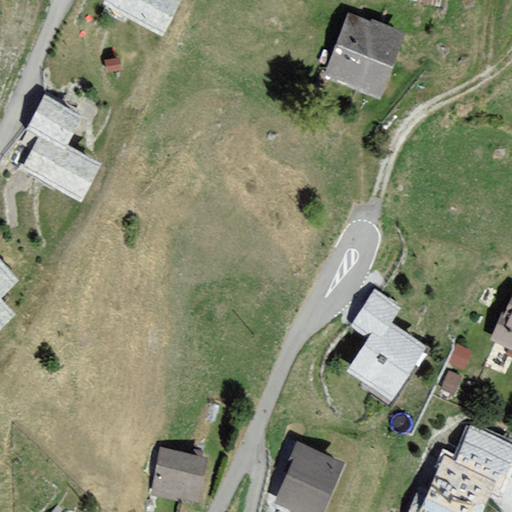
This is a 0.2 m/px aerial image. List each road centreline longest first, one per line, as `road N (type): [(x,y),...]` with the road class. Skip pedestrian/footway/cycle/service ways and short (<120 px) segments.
road 1 (track): [(367,236),(389,158),(413,116),(511,51)]
road 2 (residential): [(302,322),(216,511)]
road 3 (track): [(0,127),(56,0)]
road 4 (residential): [(302,322),(364,262),(367,236),(346,239)]
